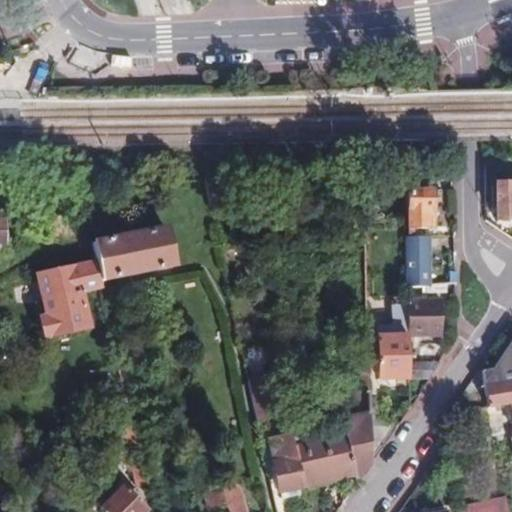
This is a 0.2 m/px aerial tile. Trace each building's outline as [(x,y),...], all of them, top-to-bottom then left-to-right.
[(227,180),(195,180),(202,209),(226,204),(229,213),(235,213),(227,180)] [(511,213),(511,187),(495,188),(495,223),(511,224),(511,214),(511,213)] [(407,192),(408,237),(419,237),(419,230),(430,230),(430,192),(407,192)] [(158,221),(82,233),(87,255),(95,284),(100,282),(98,276),(103,275),(107,284),(123,281),(121,272),(166,265),(158,221)] [(409,273),(404,273),(404,286),(412,286),(445,286),(453,286),(453,277),(425,277),(424,241),(408,242),(409,273)] [(95,284),(87,255),(32,273),(42,316),(39,321),(41,332),(45,336),(87,326),(80,290),(95,284)] [(404,300),(404,296),(387,296),(387,306),(404,306),(404,300)] [(437,300),(404,300),(404,306),(404,335),(438,335),(437,300)] [(375,379),(405,379),(404,360),(404,335),(404,306),(387,306),(388,326),(374,326),(375,379)] [(511,336),(500,355),(493,369),(479,372),(486,408),(508,403),(511,422),(511,336)] [(268,358),(238,365),(247,406),(267,402),(274,437),(262,439),(274,492),(298,488),(297,486),(286,437),(268,358)] [(405,379),(423,379),(436,360),(404,360),(405,379)] [(365,419),(365,390),(345,389),(346,431),(336,433),(334,427),(286,437),(297,486),(346,476),(349,487),(364,465),(365,419)] [(127,419),(121,391),(115,392),(121,420),(127,419)] [(382,418),(365,419),(364,465),(382,438),(382,418)] [(134,447),(128,423),(119,426),(125,449),(134,447)] [(136,486),(143,484),(136,454),(125,456),(130,482),(135,481),(136,486)] [(236,485),(216,489),(220,506),(221,511),(241,511),(239,501),(241,501),(236,485)] [(121,491),(119,488),(99,510),(100,511),(139,511),(143,508),(130,497),(133,494),(124,487),(121,491)] [(220,506),(216,489),(202,492),(206,509),(220,506)] [(462,509),(462,511),(507,511),(504,495),(462,509)] [(301,503),(303,511),(316,511),(314,501),(301,503)]
